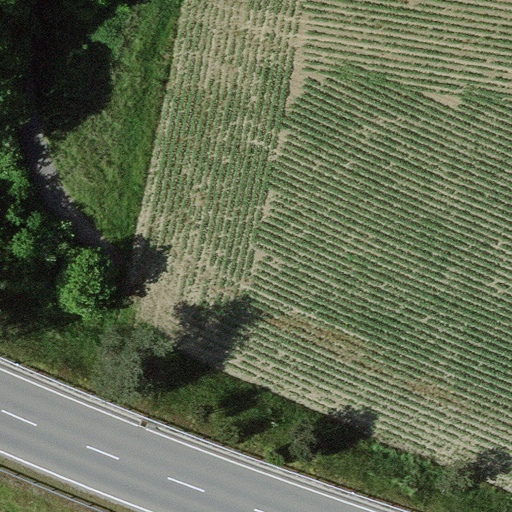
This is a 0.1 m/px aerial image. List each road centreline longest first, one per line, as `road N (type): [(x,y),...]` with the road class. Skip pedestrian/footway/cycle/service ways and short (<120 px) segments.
road 1 (secondary): [(299,511),(207,482),(0,392)]
road 2 (track): [(31,0),(24,113),(50,190),(106,265)]
